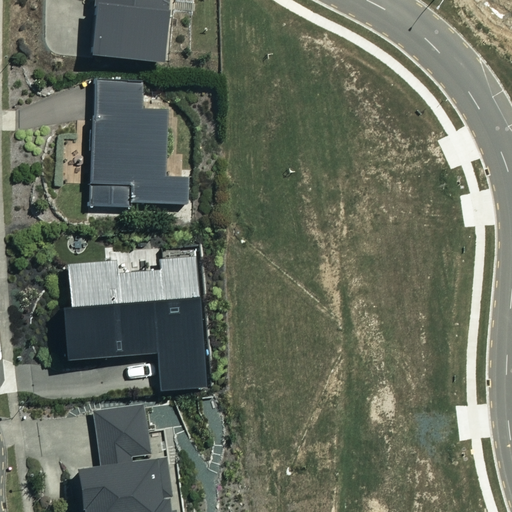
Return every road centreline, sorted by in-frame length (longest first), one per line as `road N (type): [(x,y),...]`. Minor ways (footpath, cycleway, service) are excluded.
road 1 (residential): [(367,0),(434,46),(471,93),(511,195)]
road 2 (residential): [(511,291),(505,380),(511,448)]
